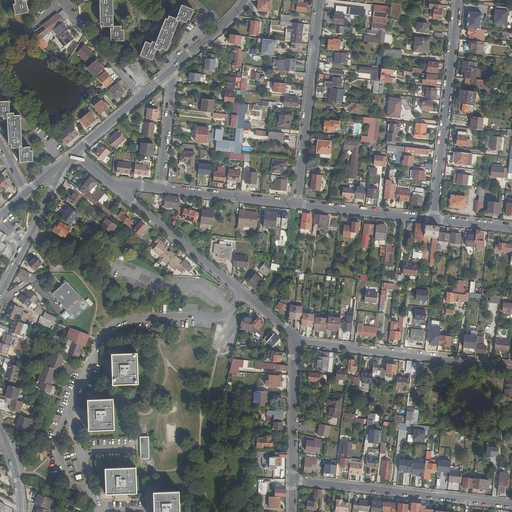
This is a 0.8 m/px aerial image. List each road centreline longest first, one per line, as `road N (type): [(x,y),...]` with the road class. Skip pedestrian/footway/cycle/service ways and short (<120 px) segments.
road 1 (residential): [(116,188),(294,336)]
road 2 (residential): [(434,218),(458,0)]
road 3 (residential): [(319,0),(297,204)]
road 4 (residential): [(290,480),(475,501)]
road 5 (secondary): [(0,290),(73,153)]
road 6 (residential): [(290,480),(294,336)]
road 7 (residential): [(160,188),(297,204)]
road 8 (residential): [(297,204),(434,218)]
road 9 (residential): [(294,336),(419,357)]
road 10 (residential): [(160,188),(173,67)]
road 11 (residential): [(64,2),(140,96)]
